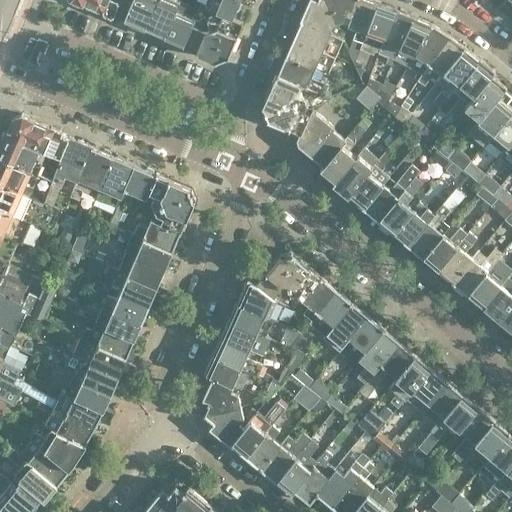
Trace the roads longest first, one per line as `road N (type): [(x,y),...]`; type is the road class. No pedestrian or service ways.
road 1 (residential): [(511,391),(248,182)]
road 2 (residential): [(147,417),(216,273),(248,182)]
road 3 (residential): [(220,167),(0,67)]
road 4 (residential): [(220,167),(290,0)]
road 5 (residential): [(255,511),(147,417)]
road 6 (residential): [(73,511),(147,417)]
